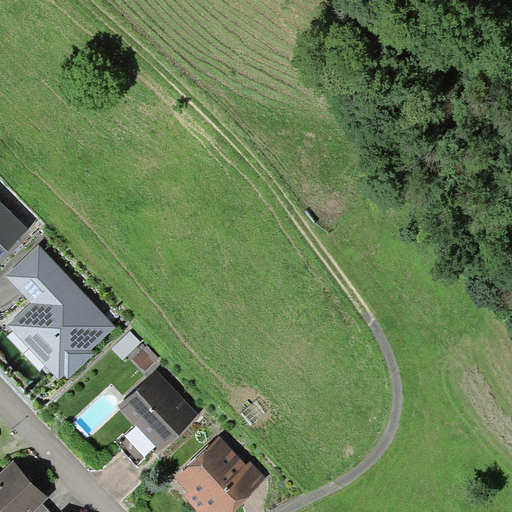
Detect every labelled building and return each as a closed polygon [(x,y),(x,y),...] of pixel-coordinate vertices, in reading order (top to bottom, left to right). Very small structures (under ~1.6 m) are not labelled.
[(0,256),(28,228),(0,200),(0,256)] [(32,303),(8,326),(60,380),(65,375),(68,379),(95,354),(91,350),(116,326),(39,245),(6,276),(32,303)] [(141,342),(130,331),(112,348),(123,359),(141,342)] [(159,357),(147,345),(133,360),(145,371),(159,357)] [(158,370),(119,406),(161,451),(200,415),(158,370)] [(220,436),(175,478),(188,492),(183,496),(198,511),(203,511),(205,511),(206,511),(231,511),(267,479),(250,461),(247,465),(220,436)] [(14,460),(0,473),(0,511),(34,511),(43,504),(49,498),(14,460)]
